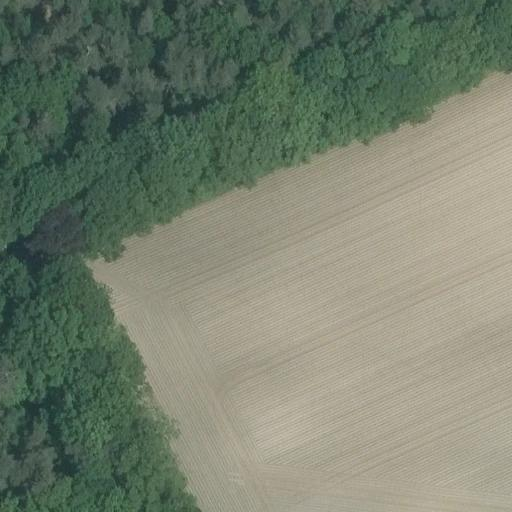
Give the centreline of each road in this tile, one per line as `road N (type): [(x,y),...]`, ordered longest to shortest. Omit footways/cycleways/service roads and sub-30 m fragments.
road 1 (unclassified): [(22,252),(284,124),(511,25)]
road 2 (tertiary): [(122,511),(22,252)]
